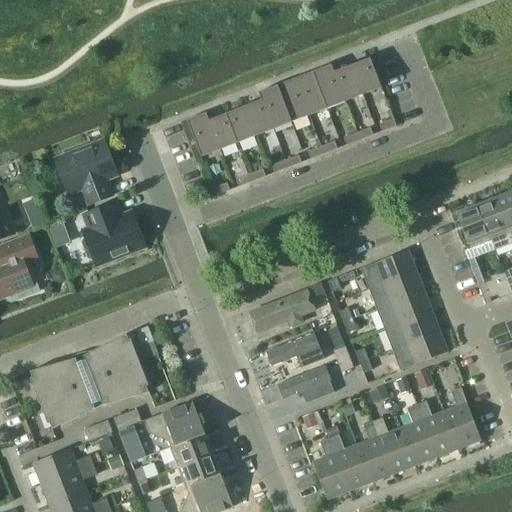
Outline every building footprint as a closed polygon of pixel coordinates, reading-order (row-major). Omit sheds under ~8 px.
[(353,65),(364,95),(382,88),(371,58),(353,65)] [(346,102),(335,72),(332,65),(313,72),(328,109),(346,102)] [(346,102),(364,95),(353,65),(335,72),(346,102)] [(310,116),(328,109),(313,72),(295,79),(310,116)] [(292,123),(310,116),(295,79),(278,86),(292,123)] [(273,130),(292,123),(278,86),(259,93),(262,100),(273,130)] [(256,136),(273,130),(262,100),(245,107),(256,136)] [(238,143),(256,136),(245,107),(227,114),(238,143)] [(221,150),(210,120),(207,113),(187,121),(201,158),(221,150)] [(221,150),(238,143),(227,114),(210,120),(221,150)] [(383,132),(397,126),(394,119),(380,125),(383,132)] [(357,133),(360,141),(374,135),(371,128),(357,133)] [(347,146),(360,141),(357,133),(344,138),(347,146)] [(322,147),(325,154),(338,149),(335,142),(322,147)] [(117,173),(106,143),(68,158),(66,154),(55,158),(62,177),(67,176),(74,194),(83,191),(89,205),(113,196),(106,177),(117,173)] [(311,159),(325,154),(322,147),(308,152),(311,159)] [(286,161),(289,168),(302,163),(299,155),(286,161)] [(275,173),(289,168),(286,161),(272,166),(275,173)] [(250,174),(253,182),(266,177),(263,169),(250,174)] [(239,187),(253,182),(250,174),(237,180),(239,187)] [(216,196),(230,190),(228,183),(213,189),(216,196)] [(511,233),(511,232),(511,192),(498,198),(511,233)] [(498,198),(478,206),(491,241),(495,250),(511,243),(511,233),(498,198)] [(123,221),(116,204),(84,216),(91,233),(86,236),(86,238),(84,239),(82,243),(88,259),(92,261),(95,259),(97,266),(146,248),(134,217),(123,221)] [(470,249),(491,241),(478,206),(456,214),(456,215),(457,215),(468,243),(467,243),(467,245),(469,244),(470,249)] [(40,212),(29,216),(34,229),(45,224),(40,212)] [(0,239),(14,234),(6,213),(0,214),(0,239)] [(3,262),(0,263),(0,299),(6,297),(7,301),(12,302),(19,300),(41,291),(38,282),(32,285),(28,273),(31,272),(33,268),(31,261),(38,259),(30,237),(1,248),(5,258),(3,262)] [(370,289),(417,271),(409,251),(362,269),(370,289)] [(378,309),(425,292),(417,271),(370,289),(378,309)] [(333,293),(341,289),(337,278),(328,282),(333,293)] [(492,281),(479,286),(482,294),(485,304),(491,301),(490,299),(498,296),(495,289),(492,281)] [(321,283),(310,288),(314,297),(325,293),(321,283)] [(385,330),(432,312),(425,292),(378,309),(385,330)] [(307,293),(250,315),(256,331),(313,309),(307,293)] [(344,322),(353,319),(349,309),(340,312),(344,322)] [(393,350),(440,332),(432,312),(385,330),(393,350)] [(353,319),(344,322),(349,333),(357,330),(353,319)] [(440,332),(393,350),(401,371),(448,353),(440,332)] [(53,430),(96,409),(103,406),(149,393),(127,335),(84,356),(76,359),(31,372),(53,430)] [(313,336),(268,353),(273,364),(299,354),(301,360),(319,353),(313,336)] [(345,347),(334,351),(338,362),(349,358),(345,347)] [(360,362),(369,359),(365,349),(356,352),(360,362)] [(349,358),(338,362),(342,373),(354,369),(349,358)] [(369,359),(360,362),(364,373),(373,370),(369,359)] [(324,368),(280,385),(284,396),(302,389),(307,401),(333,390),(324,368)] [(415,375),(418,383),(430,379),(426,371),(415,375)] [(397,383),(402,395),(412,392),(407,379),(397,383)] [(374,405),(389,399),(385,388),(370,394),(374,405)] [(457,407),(445,412),(459,449),(482,440),(461,388),(451,392),(457,407)] [(427,401),(417,405),(437,458),(459,449),(445,412),(433,417),(427,401)] [(150,434),(169,442),(171,448),(206,435),(193,402),(145,421),(150,434)] [(413,424),(401,429),(415,466),(437,458),(417,405),(408,409),(413,424)] [(119,431),(142,422),(137,409),(114,419),(119,431)] [(383,418),(373,422),(394,474),(415,466),(401,429),(389,434),(383,418)] [(89,442),(113,433),(108,421),(85,430),(89,442)] [(370,441),(358,446),(372,483),(394,474),(373,422),(364,426),(370,441)] [(337,426),(326,431),(329,439),(349,491),(372,483),(358,446),(345,450),(339,435),(340,435),(337,426)] [(120,434),(119,434),(121,437),(126,448),(141,442),(134,427),(120,434)] [(179,468),(213,455),(206,435),(171,448),(175,460),(170,462),(173,468),(178,466),(179,468)] [(326,458),(313,463),(327,500),(349,491),(329,439),(320,442),(326,458)] [(141,442),(126,448),(132,463),(147,457),(141,442)] [(71,449),(33,464),(41,485),(94,466),(102,463),(98,453),(75,462),(71,449)] [(186,488),(221,475),(213,455),(179,468),(186,488)] [(112,470),(124,466),(121,456),(108,460),(112,470)] [(94,466),(41,485),(49,507),(87,493),(83,481),(98,475),(94,466)] [(139,483),(147,480),(143,468),(134,471),(139,483)] [(221,475),(186,488),(189,494),(180,511),(221,511),(234,507),(221,475)] [(147,480),(139,483),(144,496),(152,492),(147,480)] [(87,493),(49,507),(51,511),(100,511),(111,508),(118,505),(114,496),(92,504),(87,493)]
